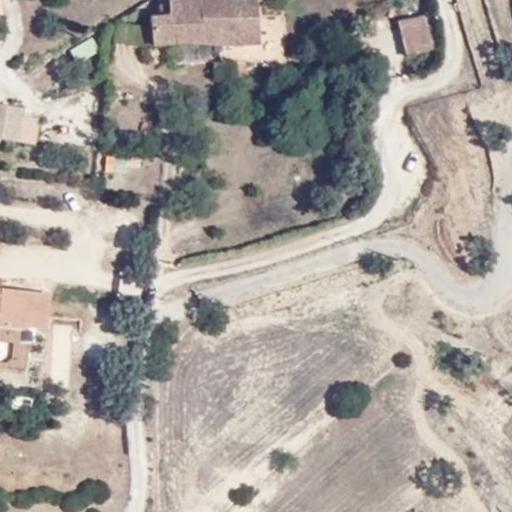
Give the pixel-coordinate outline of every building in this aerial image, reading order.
[(252,26),(214,25),(214,0),(192,0),(192,3),(168,3),(166,21),(148,21),(148,47),(154,47),(153,64),(211,66),(212,50),(234,49),(234,45),(253,47),(252,26)] [(214,0),(214,25),(252,26),(251,0),(214,0)] [(405,55),(434,47),(425,13),(396,21),(405,55)] [(0,140),(16,143),(21,111),(4,109),(0,135),(0,140)] [(0,328),(29,331),(29,329),(51,331),(54,297),(0,291),(0,328)] [(0,361),(12,361),(13,340),(0,339),(0,361)]
